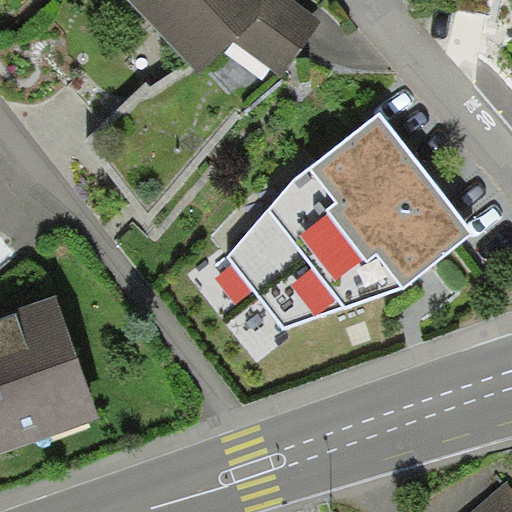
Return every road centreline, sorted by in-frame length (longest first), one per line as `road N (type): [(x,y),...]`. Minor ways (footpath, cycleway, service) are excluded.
road 1 (tertiary): [(511,391),(137,511)]
road 2 (residential): [(511,174),(372,0)]
road 3 (residential): [(79,219),(0,124)]
